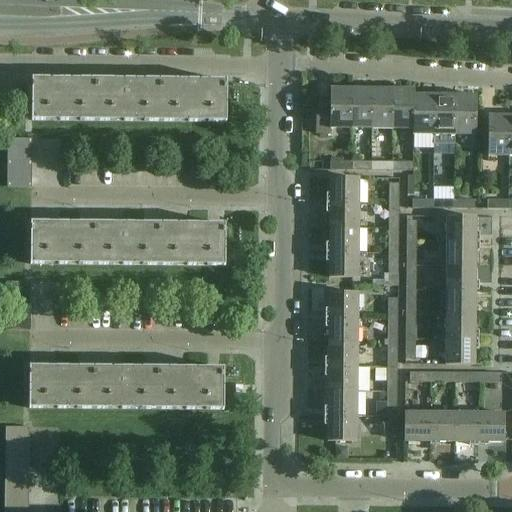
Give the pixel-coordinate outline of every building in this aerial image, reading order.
[(31,122),(64,122),(65,81),(32,80),(31,122)] [(64,122),(96,122),(97,81),(65,81),(64,122)] [(96,122),(128,123),(129,81),(97,81),(96,122)] [(128,123),(160,123),(161,82),(129,81),(128,123)] [(160,123),(192,123),(193,82),(161,82),(160,123)] [(226,82),(193,82),(192,123),(225,124),(226,82)] [(330,131),(350,131),(351,89),(330,89),(330,103),(316,103),(315,135),(330,135),(330,131)] [(350,131),(371,131),(371,90),(351,89),(350,131)] [(371,131),(391,131),(392,90),(371,90),(371,131)] [(391,131),(412,132),(412,90),(392,90),(391,131)] [(412,137),(432,137),(433,95),(413,95),(413,90),(412,90),(412,132),(412,137)] [(432,137),(453,137),(453,96),(433,95),(432,137)] [(475,137),(475,96),(453,96),(453,137),(475,137)] [(487,158),(508,158),(508,117),(488,116),(487,158)] [(8,140),(8,153),(31,153),(31,141),(8,140)] [(8,153),(7,164),(31,165),(31,153),(8,153)] [(329,162),(329,171),(350,171),(350,163),(329,162)] [(350,163),(350,171),(370,171),(370,163),(350,163)] [(370,163),(370,171),(391,172),(391,163),(370,163)] [(391,163),(391,172),(413,172),(413,163),(391,163)] [(7,164),(7,176),(31,176),(31,165),(7,164)] [(31,189),(31,176),(7,176),(7,189),(31,189)] [(326,196),(326,205),(358,205),(358,180),(329,180),(329,196),(326,196)] [(388,185),(388,205),(399,205),(399,185),(388,185)] [(412,201),(412,208),(416,210),(432,210),(432,201),(412,201)] [(432,201),(432,210),(452,210),(452,201),(432,201)] [(452,201),(452,210),(474,210),(474,201),(452,201)] [(487,201),(487,210),(507,210),(508,203),(508,201),(487,201)] [(329,215),(329,229),(358,230),(358,205),(326,205),(326,215),(329,215)] [(388,205),(388,230),(398,230),(399,205),(388,205)] [(446,218),(446,243),(478,244),(478,234),(475,234),(475,218),(446,218)] [(406,222),(406,242),(416,243),(417,222),(406,222)] [(30,266),(63,266),(64,225),(31,225),(30,266)] [(63,266),(95,267),(96,226),(64,225),(63,266)] [(95,267),(127,267),(128,226),(96,226),(95,267)] [(127,267),(159,268),(160,226),(128,226),(127,267)] [(159,268),(191,268),(191,227),(160,226),(159,268)] [(225,227),(191,227),(191,268),(224,268),(225,227)] [(325,244),(325,254),(358,254),(358,230),(329,229),(329,244),(325,244)] [(388,230),(387,254),(398,255),(398,230),(388,230)] [(406,242),(406,267),(416,267),(416,243),(406,242)] [(446,243),(446,267),(475,268),(475,253),(478,253),(478,244),(446,243)] [(328,279),(357,279),(358,254),(325,254),(325,263),(328,263),(328,279)] [(387,254),(387,274),(398,274),(398,255),(387,254)] [(406,267),(405,291),(416,291),(416,267),(406,267)] [(446,267),(445,292),(475,292),(475,293),(478,293),(478,283),(475,283),(475,268),(446,267)] [(6,284),(6,297),(30,297),(30,285),(6,284)] [(405,291),(405,316),(416,316),(416,291),(405,291)] [(445,292),(445,316),(474,316),(475,293),(475,292),(445,292)] [(325,311),(325,320),(357,321),(357,295),(328,295),(328,311),(325,311)] [(6,297),(6,308),(30,309),(30,297),(6,297)] [(387,299),(387,321),(397,321),(397,300),(387,299)] [(6,308),(6,320),(30,320),(30,309),(6,308)] [(405,316),(405,340),(415,340),(416,316),(405,316)] [(445,316),(445,340),(477,340),(477,331),(474,331),(474,316),(445,316)] [(30,333),(30,320),(6,320),(6,332),(30,333)] [(328,330),(328,345),(357,345),(357,321),(325,320),(325,330),(328,330)] [(387,321),(387,345),(397,345),(397,321),(387,321)] [(405,340),(405,361),(415,361),(415,340),(405,340)] [(445,366),(474,366),(474,350),(477,350),(477,340),(445,340),(445,366)] [(324,359),(324,369),(356,369),(357,345),(328,345),(327,359),(324,359)] [(387,345),(387,369),(397,369),(397,345),(387,345)] [(29,410),(62,410),(62,369),(29,369),(29,410)] [(62,410),(94,411),(94,369),(62,369),(62,410)] [(94,411),(126,411),(126,370),(94,369),(94,411)] [(327,378),(327,393),(356,393),(356,369),(324,369),(324,378),(327,378)] [(387,369),(386,394),(396,394),(397,369),(387,369)] [(126,411),(158,411),(158,370),(126,370),(126,411)] [(158,411),(190,411),(190,370),(158,370),(158,411)] [(223,371),(190,370),(190,411),(223,412),(223,371)] [(409,373),(409,384),(430,384),(430,373),(409,373)] [(430,373),(430,384),(454,384),(454,374),(430,373)] [(454,374),(454,384),(479,384),(479,374),(454,374)] [(479,374),(479,384),(499,385),(499,374),(479,374)] [(324,408),(324,417),(356,417),(356,393),(327,393),(327,408),(324,408)] [(386,394),(386,418),(396,418),(396,394),(386,394)] [(428,443),(429,443),(429,414),(404,414),(404,442),(428,443)] [(438,443),(453,443),(454,414),(429,414),(429,443),(428,443),(428,446),(438,446),(438,443)] [(468,446),(478,446),(478,414),(454,414),(453,443),(468,443),(468,446)] [(503,415),(478,414),(478,446),(487,446),(487,443),(503,444),(503,415)] [(356,443),(356,417),(324,417),(324,427),(327,427),(326,442),(356,443)] [(386,418),(386,438),(396,438),(396,418),(386,418)] [(5,428),(5,441),(29,441),(29,428),(5,428)] [(5,441),(5,452),(29,453),(29,441),(5,441)] [(5,452),(5,464),(29,464),(29,453),(5,452)] [(5,464),(4,476),(28,476),(29,464),(5,464)] [(4,476),(4,488),(28,489),(28,476),(4,476)] [(4,488),(4,500),(28,501),(28,489),(4,488)] [(4,500),(4,511),(28,511),(28,501),(4,500)]
